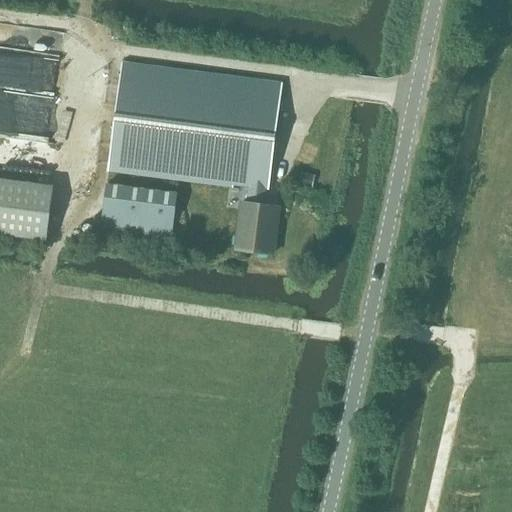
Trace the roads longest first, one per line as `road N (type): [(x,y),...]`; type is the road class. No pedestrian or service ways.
road 1 (track): [(436,511),(465,384),(458,342),(348,335),(45,291)]
road 2 (tertiary): [(328,511),(439,0)]
road 3 (track): [(0,408),(22,372),(45,291)]
